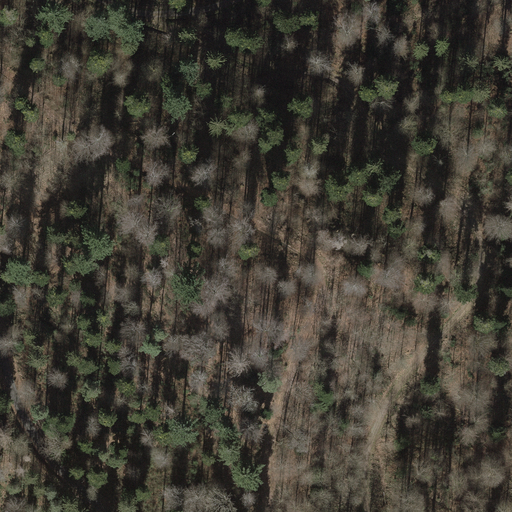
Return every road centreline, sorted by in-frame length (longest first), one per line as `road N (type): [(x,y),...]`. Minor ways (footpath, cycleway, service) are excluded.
road 1 (track): [(136,13),(246,60),(340,79),(363,115),(473,220),(483,266),(470,303),(406,373),(363,463),(372,511)]
road 2 (track): [(273,511),(266,471),(319,299),(316,265),(283,238),(56,122),(0,69)]
road 3 (unclassified): [(0,350),(44,451),(106,511)]
